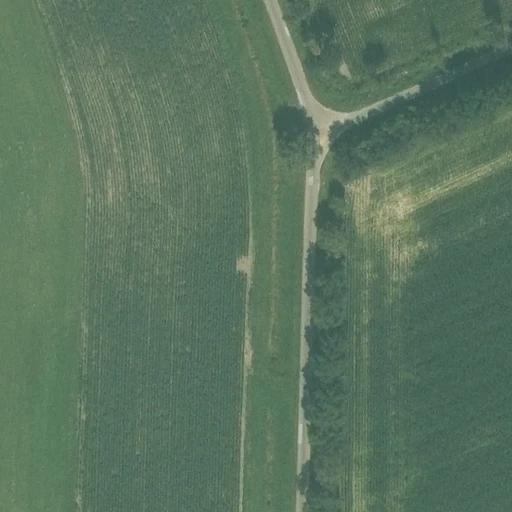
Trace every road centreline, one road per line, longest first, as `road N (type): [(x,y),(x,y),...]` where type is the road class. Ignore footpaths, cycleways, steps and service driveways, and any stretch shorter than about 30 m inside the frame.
road 1 (residential): [(317,127),(302,511)]
road 2 (residential): [(511,40),(317,127)]
road 3 (residential): [(272,0),(317,127)]
